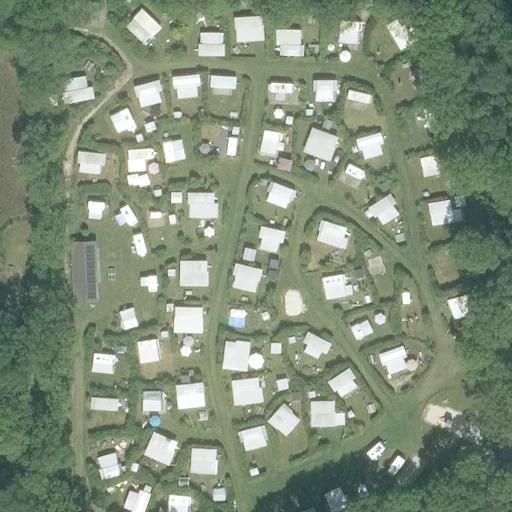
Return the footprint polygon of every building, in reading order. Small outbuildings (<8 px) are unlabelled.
[(99,20),(101,6),(66,0),(64,18),(83,21),(84,18),(99,20)] [(151,44),(168,25),(147,7),(130,26),(151,44)] [(241,39),(268,38),(267,14),(240,15),(241,39)] [(372,35),(385,51),(406,35),(394,19),(372,35)] [(347,40),(365,40),(366,20),(347,20),(347,40)] [(284,54),(307,55),(307,28),(284,28),(284,54)] [(204,31),(204,55),(230,55),(230,31),(204,31)] [(92,74),(68,77),(71,100),(95,97),(92,74)] [(202,74),(183,74),(182,93),(202,93),(202,74)] [(219,94),(235,95),(235,76),(219,76),(219,94)] [(142,85),(147,104),(167,100),(162,80),(142,85)] [(354,88),(352,98),(375,103),(377,93),(354,88)] [(308,150),(336,160),(345,135),(317,125),(308,150)] [(365,137),(368,156),(388,153),(385,133),(365,137)] [(275,153),(277,135),(267,134),(265,152),(275,153)] [(171,161),(191,159),(188,138),(168,140),(171,161)] [(158,146),(132,147),(133,171),(151,170),(151,157),(158,157),(158,146)] [(108,173),(109,151),(84,150),(83,172),(108,173)] [(425,169),(440,167),(439,154),(423,156),(425,169)] [(294,208),(301,188),(277,180),(270,200),(294,208)] [(223,217),(223,191),(193,191),(193,217),(223,217)] [(456,198),(434,200),(436,223),(459,220),(456,198)] [(322,240),(350,246),(354,225),(326,219),(322,240)] [(284,253),(289,232),(269,226),(264,248),(284,253)] [(95,251),(71,252),(73,284),(97,283),(95,251)] [(214,284),(214,258),(185,258),(185,284),(214,284)] [(261,290),(267,267),(243,261),(237,284),(261,290)] [(353,272),(328,277),(333,299),(358,293),(353,272)] [(180,305),(179,331),(209,332),(209,305),(180,305)] [(328,356),(336,341),(314,330),(306,345),(328,356)] [(144,359),(166,356),(163,337),(141,340),(144,359)] [(230,339),(229,369),(254,370),(255,340),(230,339)] [(387,353),(394,373),(413,366),(406,347),(387,353)] [(356,369),(333,377),(340,396),(363,388),(356,369)] [(239,404),(268,401),(265,375),(236,379),(239,404)] [(182,383),(183,408),(210,407),(209,382),(182,383)] [(96,408),(125,409),(125,397),(96,396),(96,408)] [(315,399),(315,425),(340,425),(340,399),(315,399)] [(291,435),(307,418),(288,402),(273,419),(291,435)] [(269,425),(247,428),(250,449),(272,446),(269,425)] [(159,430),(149,453),(175,464),(184,440),(159,430)] [(201,467),(220,467),(220,449),(202,448),(201,467)] [(131,476),(125,499),(148,506),(154,482),(131,476)] [(333,494),(340,511),(353,511),(358,510),(349,487),(333,494)]
